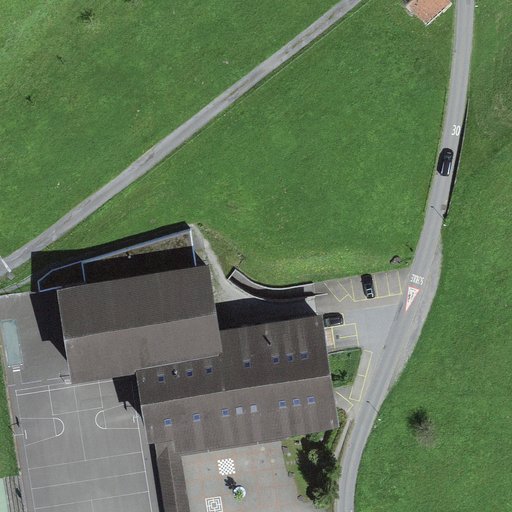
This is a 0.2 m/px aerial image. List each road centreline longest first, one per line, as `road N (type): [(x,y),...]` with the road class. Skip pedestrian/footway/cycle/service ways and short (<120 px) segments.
road 1 (residential): [(346,511),(353,452),(445,173),(466,0)]
road 2 (track): [(352,0),(0,267)]
